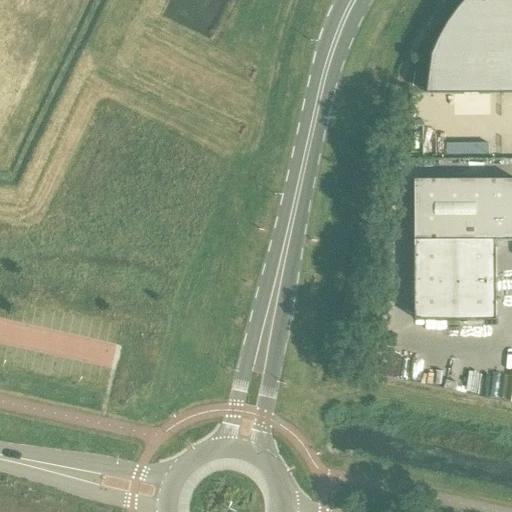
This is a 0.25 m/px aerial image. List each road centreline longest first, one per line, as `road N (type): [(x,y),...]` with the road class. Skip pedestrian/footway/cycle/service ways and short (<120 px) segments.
road 1 (tertiary): [(353,0),(332,50),(267,325)]
road 2 (unclassified): [(175,477),(27,465)]
road 3 (tertiary): [(267,325),(218,451)]
road 4 (unclassified): [(27,465),(154,511)]
road 5 (tertiary): [(255,458),(268,384),(267,325)]
